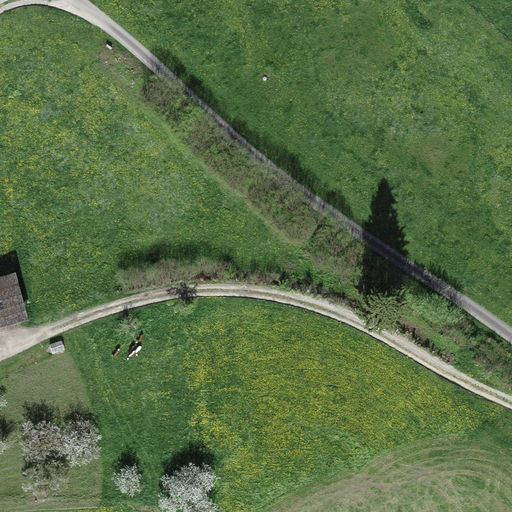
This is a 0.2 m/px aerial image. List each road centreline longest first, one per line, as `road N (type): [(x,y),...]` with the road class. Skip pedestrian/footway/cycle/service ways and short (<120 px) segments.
road 1 (unclassified): [(73,0),(204,116),(511,336)]
road 2 (track): [(0,343),(176,292),(261,291),(346,315),(511,403)]
